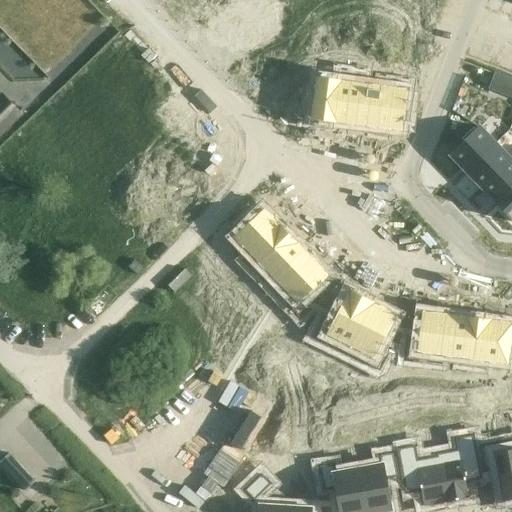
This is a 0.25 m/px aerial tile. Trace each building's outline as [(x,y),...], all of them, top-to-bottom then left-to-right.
[(209,0),(223,14),(237,0),(209,0)] [(237,0),(223,14),(238,30),(266,3),(267,3),(270,0),(237,0)] [(386,0),(372,0),(371,3),(387,9),(390,1),(386,0)] [(266,3),(238,30),(253,45),(281,18),(280,17),(267,3),(266,3)] [(341,6),(339,23),(347,24),(349,7),(341,6)] [(281,18),(253,45),(269,62),(300,31),(284,14),(280,17),(281,18)] [(415,38),(409,54),(416,57),(422,41),(415,38)] [(87,70),(70,86),(80,96),(87,90),(102,106),(130,79),(131,80),(132,79),(115,61),(96,79),(87,70)] [(339,82),(334,122),(335,122),(336,121),(356,124),(361,85),(362,85),(363,76),(339,72),(338,82),(339,82)] [(130,79),(102,106),(118,122),(111,128),(120,138),(137,122),(129,113),(147,96),(131,80),(130,79)] [(311,93),(309,108),(313,108),(312,119),(334,122),(339,82),(338,82),(317,79),(315,93),(311,93)] [(382,88),(377,126),(400,129),(401,118),(406,119),(408,104),(403,103),(405,86),(382,83),(381,88),(382,88)] [(361,85),(356,124),(377,126),(382,88),(381,88),(362,85),(361,85)] [(0,132),(20,114),(2,95),(0,97),(0,132)] [(137,122),(120,138),(129,148),(136,141),(151,156),(179,129),(163,113),(145,130),(137,122)] [(465,141),(451,156),(466,172),(495,144),(480,127),(476,131),(473,129),(463,139),(465,141)] [(179,129),(151,156),(166,172),(194,145),(179,129)] [(495,144),(466,172),(481,187),(510,159),(495,144)] [(194,145),(166,172),(181,187),(209,160),(194,145)] [(511,157),(510,159),(481,187),(496,203),(511,187),(511,157)] [(209,160),(181,187),(197,204),(225,177),(209,160)] [(133,186),(127,191),(136,201),(142,196),(133,186)] [(511,187),(496,203),(507,214),(511,219),(511,187)] [(72,193),(66,198),(74,207),(80,202),(72,193)] [(143,206),(138,211),(147,221),(153,215),(143,206)] [(245,229),(236,238),(251,253),(252,254),(280,227),(279,227),(264,211),(256,218),(253,215),(242,226),(245,229)] [(153,215),(147,221),(157,231),(162,225),(153,215)] [(0,227),(0,248),(3,252),(20,235),(11,225),(4,232),(0,227)] [(251,253),(244,260),(260,276),(295,243),(296,244),(297,243),(280,226),(279,227),(280,227),(252,254),(251,253)] [(12,272),(0,283),(16,300),(44,273),(30,258),(45,243),(33,230),(1,261),(12,272)] [(295,243),(260,276),(275,292),(310,258),(296,244),(295,243)] [(88,251),(82,257),(92,267),(97,261),(88,251)] [(310,258),(275,292),(299,317),(317,301),(308,292),(326,275),(310,258)] [(97,261),(92,267),(101,277),(107,271),(97,261)] [(185,269),(168,285),(175,292),(192,276),(185,269)] [(44,273),(16,300),(36,321),(64,293),(44,273)] [(208,273),(202,278),(213,291),(219,286),(208,273)] [(219,286),(213,291),(221,300),(231,292),(223,283),(219,286)] [(323,316),(313,337),(346,354),(372,303),(350,292),(335,322),(323,316)] [(64,293),(36,321),(56,342),(85,315),(64,293)] [(237,299),(227,307),(235,316),(244,309),(237,299)] [(372,303),(346,354),(380,371),(391,350),(379,344),(394,315),(373,304),(372,303)] [(408,336),(405,359),(441,364),(442,354),(441,354),(446,316),(424,313),(421,338),(408,336)] [(446,316),(441,354),(442,354),(462,357),(463,357),(468,319),(446,316)] [(462,357),(461,364),(484,367),(485,360),(484,360),(489,321),(468,319),(463,357),(462,357)] [(489,321),(484,360),(485,360),(507,363),(508,350),(511,350),(511,335),(510,335),(511,324),(489,321)] [(120,341),(87,374),(106,393),(129,371),(138,380),(155,363),(145,353),(138,360),(120,341)] [(151,393),(127,415),(145,433),(178,401),(162,384),(169,378),(159,368),(142,384),(151,393)] [(457,393),(445,394),(446,406),(458,405),(457,397),(457,393)] [(510,393),(493,394),(494,402),(511,401),(510,393)] [(474,396),(457,397),(458,405),(475,404),(474,396)] [(178,401),(145,433),(162,452),(185,429),(194,437),(211,421),(201,411),(194,418),(178,401)] [(202,446),(178,469),(196,488),(197,487),(196,486),(229,454),(213,437),(220,431),(211,421),(194,437),(202,446)] [(457,450),(437,454),(446,502),(468,497),(465,481),(481,478),(473,435),(455,438),(457,450)] [(511,440),(480,447),(484,470),(496,468),(502,499),(511,497),(511,440)] [(13,446),(0,457),(0,468),(18,488),(35,472),(60,498),(80,479),(69,467),(72,465),(58,451),(55,453),(44,442),(26,459),(13,446)] [(415,446),(397,449),(406,492),(421,489),(424,506),(446,502),(437,454),(436,454),(437,456),(418,460),(415,446)] [(381,465),(358,469),(365,511),(379,511),(391,510),(385,478),(398,476),(393,453),(379,455),(381,465)] [(229,454),(196,486),(197,487),(213,504),(237,482),(245,490),(262,474),(252,464),(246,471),(229,454)] [(333,464),(319,466),(324,489),(336,487),(340,511),(365,511),(358,469),(335,473),(333,464)] [(262,474),(245,490),(254,500),(271,483),(262,474)]
